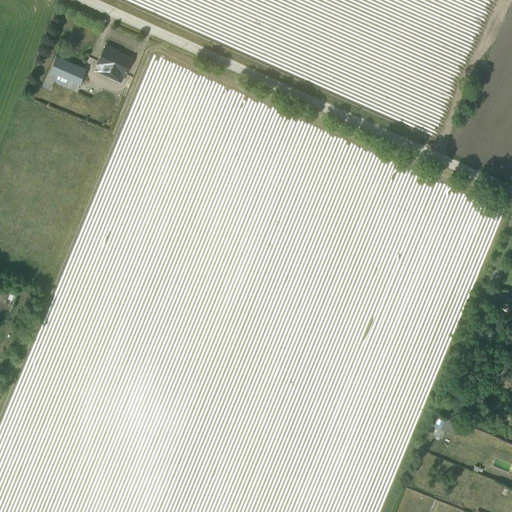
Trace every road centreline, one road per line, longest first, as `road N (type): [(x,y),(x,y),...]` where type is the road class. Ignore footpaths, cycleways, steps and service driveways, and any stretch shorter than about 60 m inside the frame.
road 1 (unclassified): [(86,0),(511,190)]
road 2 (unknown): [(441,159),(495,0)]
